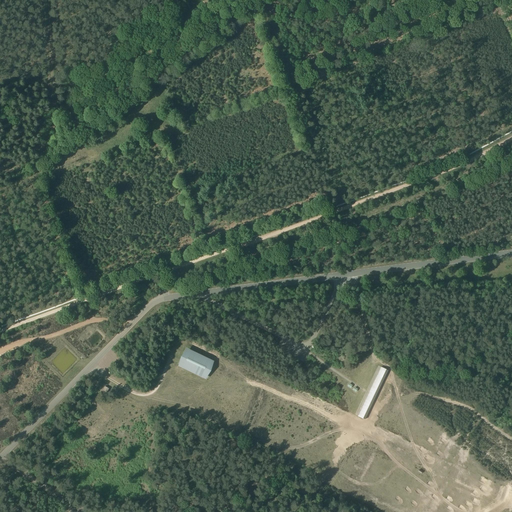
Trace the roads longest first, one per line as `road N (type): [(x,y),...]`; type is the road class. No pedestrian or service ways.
road 1 (track): [(0,331),(459,166),(511,137)]
road 2 (track): [(273,0),(79,144),(0,188)]
road 3 (track): [(0,349),(95,320),(128,327)]
